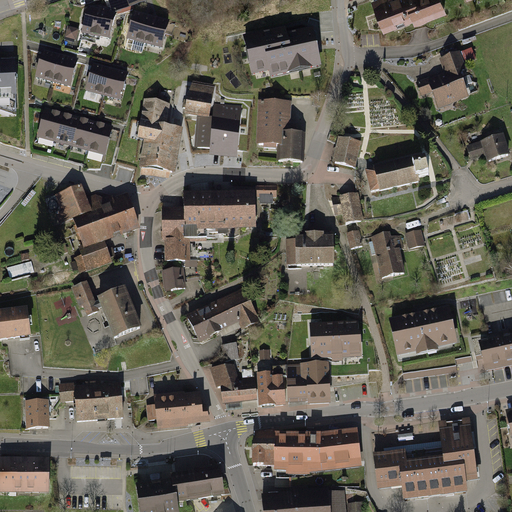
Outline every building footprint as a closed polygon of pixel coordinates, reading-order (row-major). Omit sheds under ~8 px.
[(147,0),(107,0),(112,13),(114,14),(117,13),(118,16),(134,10),(133,7),(148,2),(147,0)] [(447,13),(441,0),(373,0),(371,1),(383,33),(413,21),(414,26),(447,13)] [(99,9),(89,7),(81,35),(110,42),(117,15),(114,14),(112,13),(110,13),(111,10),(99,7),(99,9)] [(171,21),(135,12),(127,42),(163,51),(171,21)] [(80,30),(68,27),(65,38),(76,42),(80,30)] [(314,29),(288,35),(287,28),(244,38),(253,78),(270,74),(271,80),(323,68),(314,29)] [(79,60),(43,51),(35,80),(71,90),(79,60)] [(430,79),(417,84),(422,97),(432,94),(438,110),(469,99),(461,78),(463,73),(467,71),(460,53),(440,60),(445,75),(430,80),(430,79)] [(0,111),(17,117),(16,98),(17,98),(15,62),(0,62),(0,111)] [(130,74),(94,64),(86,94),(122,104),(130,74)] [(185,118),(197,120),(210,123),(211,119),(216,87),(193,83),(189,97),(185,118)] [(171,105),(144,101),(138,142),(144,143),(139,171),(141,171),(141,175),(169,180),(170,176),(176,177),(183,131),(167,128),(171,105)] [(292,104),(259,103),(257,147),(265,148),(264,150),(278,151),(278,165),(306,166),(307,134),(291,134),(292,104)] [(211,119),(210,123),(197,120),(195,150),(211,152),(210,158),(238,160),(242,106),(214,104),(213,120),(211,119)] [(114,128),(45,109),(37,139),(106,157),(114,128)] [(467,147),(471,162),(486,158),(488,165),(511,158),(504,136),(467,147)] [(362,143),(339,138),(333,165),(357,170),(362,143)] [(374,170),(366,172),(371,195),(380,193),(380,195),(421,185),(420,181),(432,178),(428,163),(415,166),(413,159),(374,169),(374,170)] [(82,186),(55,196),(55,197),(44,200),(49,215),(58,211),(58,212),(55,214),(60,227),(74,222),(85,253),(81,254),(81,256),(74,259),(80,275),(86,272),(87,275),(113,265),(111,259),(116,257),(113,248),(107,250),(105,245),(141,232),(128,195),(114,200),(113,198),(110,197),(104,200),(96,195),(87,198),(82,186)] [(277,186),(256,187),(257,199),(260,199),(260,205),(274,205),(273,198),(277,198),(277,186)] [(184,208),(162,209),(163,244),(165,244),(166,264),(191,264),(190,262),(213,261),(213,251),(197,251),(196,243),(208,243),(207,233),(258,231),(256,192),(183,194),(184,208)] [(359,193),(340,198),(340,196),(331,198),(335,217),(344,215),(346,227),(365,223),(359,193)] [(405,235),(410,252),(423,248),(426,247),(422,231),(405,235)] [(360,232),(347,235),(351,252),(364,248),(360,232)] [(391,233),(372,238),(383,281),(407,275),(400,251),(404,250),(401,236),(393,238),(391,233)] [(298,267),(298,270),(336,269),(335,239),(325,239),(325,236),(306,236),(306,240),(297,240),(297,241),(287,241),(287,267),(298,267)] [(184,269),(162,273),(165,294),(187,291),(184,269)] [(96,305),(88,284),(72,290),(80,310),(84,309),(87,319),(100,314),(98,311),(96,305)] [(262,324),(244,289),(186,318),(201,347),(240,327),(243,334),(262,324)] [(126,290),(98,301),(99,303),(101,310),(115,343),(143,332),(126,290)] [(398,359),(401,358),(417,355),(418,358),(440,354),(440,350),(459,346),(451,309),(390,322),(398,359)] [(27,310),(0,313),(0,344),(31,340),(27,310)] [(360,324),(311,327),(312,363),(332,362),(333,366),(345,365),(345,362),(365,361),(364,340),(361,337),(360,324)] [(499,336),(478,340),(485,372),(511,366),(511,332),(509,334),(508,329),(498,332),(499,336)] [(239,360),(237,344),(222,347),(225,363),(239,360)] [(401,358),(404,375),(457,368),(457,366),(456,361),(472,358),(469,344),(459,346),(440,350),(440,354),(418,358),(417,355),(401,358)] [(270,351),(260,351),(261,362),(271,361),(270,351)] [(456,361),(457,366),(473,363),(472,358),(456,361)] [(286,366),(287,380),(289,407),(309,406),(309,410),(332,408),(330,365),(304,367),(303,359),(287,359),(286,366)] [(235,366),(210,370),(217,391),(221,390),(224,408),(258,404),(255,378),(254,369),(242,371),(243,380),(242,380),(243,382),(240,383),(235,366)] [(272,374),(258,375),(260,410),(287,409),(285,380),(287,380),(286,366),(271,367),(272,374)] [(457,368),(404,375),(405,381),(458,374),(457,368)] [(77,384),(59,385),(61,405),(76,404),(77,425),(124,421),(121,384),(102,386),(101,382),(85,383),(86,387),(77,388),(77,384)] [(185,394),(154,397),(155,406),(146,407),(148,423),(154,422),(154,423),(157,423),(158,433),(189,430),(189,428),(211,426),(206,408),(203,408),(201,394),(185,396),(185,394)] [(50,401),(26,402),(27,431),(51,430),(50,401)] [(384,452),(372,453),(376,489),(400,486),(402,500),(466,492),(465,482),(477,480),(470,417),(461,418),(461,420),(446,422),(446,420),(438,421),(440,442),(441,448),(405,452),(404,449),(384,452)] [(254,443),(253,469),(275,469),(276,435),(276,431),(256,434),(256,443),(254,443)] [(321,435),(276,435),(275,469),(275,474),(287,474),(287,478),(311,478),(311,476),(364,470),(358,431),(321,435)] [(441,448),(440,442),(383,449),(384,452),(404,449),(405,452),(441,448)] [(52,460),(1,459),(1,479),(0,478),(0,489),(1,490),(0,495),(51,496),(52,460)] [(152,484),(136,486),(139,511),(179,511),(179,507),(225,500),(221,470),(204,473),(203,471),(194,472),(194,473),(171,477),(172,481),(161,483),(152,484)] [(151,477),(152,484),(161,483),(160,475),(151,477)] [(291,495),(262,497),(263,511),(346,511),(345,493),(330,494),(330,491),(310,493),(309,488),(290,490),(291,495)] [(365,511),(365,503),(348,504),(348,511),(365,511)]
